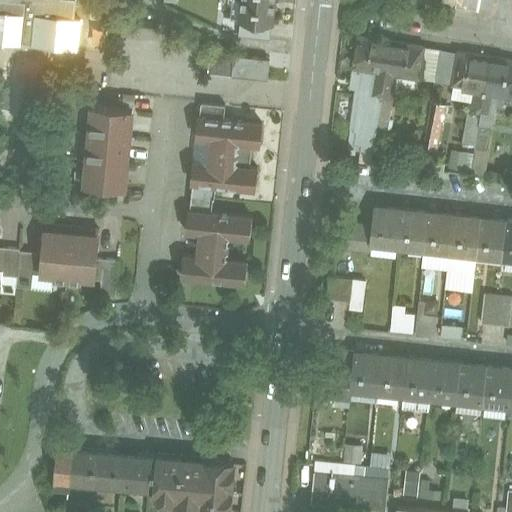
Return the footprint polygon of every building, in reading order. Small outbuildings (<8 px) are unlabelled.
[(0,0),(0,41),(21,44),(21,43),(77,49),(80,18),(74,18),(76,0),(0,0)] [(275,0),(243,0),(242,20),(273,23),(275,0)] [(393,40),(360,34),(355,66),(376,70),(372,94),(383,96),(393,40)] [(425,45),(393,40),(383,96),(394,98),(398,74),(420,78),(425,45)] [(236,50),(212,47),(209,72),(233,74),(236,54),(236,50)] [(491,57),(459,51),(453,84),(474,87),(470,111),(481,113),(491,57)] [(271,58),(236,54),(233,74),(269,78),(271,58)] [(511,60),(491,57),(481,113),(491,115),(496,91),(511,93),(511,60)] [(429,144),(438,146),(447,102),(438,100),(429,144)] [(227,104),(203,101),(201,115),(225,118),(227,104)] [(134,108),(94,105),(91,131),(131,135),(134,108)] [(201,115),(199,115),(197,136),(214,138),(211,162),(195,160),(192,181),(194,181),(217,184),(257,188),(259,167),(251,166),(254,142),(262,143),(264,122),(225,118),(201,115)] [(484,172),(492,125),(480,123),(475,150),(451,146),(448,166),(484,172)] [(131,135),(91,131),(89,158),(129,161),(131,135)] [(129,161),(89,158),(86,184),(126,188),(129,161)] [(217,184),(194,181),(193,195),(215,198),(216,198),(217,184)] [(215,198),(193,195),(191,209),(213,212),(215,198)] [(403,208),(376,205),(374,224),(372,242),(373,242),(399,245),(403,208)] [(430,212),(403,208),(399,245),(426,248),(430,212)] [(191,209),(189,209),(187,230),(204,232),(201,256),(184,254),(182,275),(247,281),(249,261),(227,258),(230,234),(252,237),(254,216),(213,212),(191,209)] [(455,215),(430,212),(426,248),(450,251),(452,251),(455,215)] [(482,218),(455,215),(452,251),(478,254),(482,218)] [(509,221),(482,218),(478,254),(504,257),(509,221)] [(374,224),(340,221),(337,245),(372,249),(373,242),(372,242),(374,224)] [(62,224),(47,223),(44,251),(37,251),(35,272),(55,274),(54,278),(68,279),(73,231),(62,230),(62,224)] [(85,232),(73,231),(68,279),(83,280),(83,276),(103,278),(105,257),(98,256),(100,228),(85,226),(85,232)] [(21,247),(6,246),(4,274),(18,275),(17,285),(18,285),(21,249),(21,247)] [(37,251),(21,249),(18,285),(33,287),(35,272),(37,251)] [(452,251),(450,251),(449,265),(476,268),(478,254),(452,251)] [(121,259),(105,257),(103,278),(102,293),(117,295),(121,259)] [(18,275),(4,274),(2,290),(16,292),(17,285),(18,275)] [(354,277),(330,275),(328,298),(351,300),(354,277)] [(350,307),(362,309),(366,279),(354,277),(351,300),(350,307)] [(511,299),(511,294),(486,291),(482,321),(509,325),(511,299)] [(439,302),(420,300),(415,334),(435,337),(439,302)] [(407,306),(394,304),(390,329),(413,332),(415,313),(406,312),(407,306)] [(463,326),(443,323),(441,336),(462,339),(463,326)] [(383,354),(355,351),(353,370),(351,387),(352,388),(379,390),(383,354)] [(409,357),(383,354),(379,390),(405,393),(409,357)] [(435,360),(409,357),(405,393),(431,396),(435,360)] [(462,363),(435,360),(431,396),(458,399),(462,363)] [(488,366),(462,363),(458,399),(484,402),(488,366)] [(353,370),(319,366),(317,391),(351,394),(352,388),(351,387),(353,370)] [(511,390),(511,368),(488,366),(484,402),(511,404),(511,390)] [(344,442),(343,466),(361,467),(362,442),(344,442)] [(75,447),(58,445),(55,485),(71,486),(72,480),(71,480),(75,447)] [(120,451),(75,447),(71,480),(72,480),(126,486),(129,461),(119,459),(120,451)] [(140,453),(139,462),(129,461),(126,486),(155,488),(158,455),(140,453)] [(235,462),(158,455),(155,488),(154,496),(155,496),(156,494),(177,496),(177,502),(178,502),(178,500),(195,501),(195,503),(200,503),(200,508),(201,508),(202,507),(215,508),(214,509),(216,509),(216,508),(227,509),(227,511),(229,511),(229,508),(231,508),(231,507),(229,507),(231,492),(232,492),(233,490),(231,490),(232,478),(234,478),(234,477),(232,477),(234,463),(235,463),(235,462)] [(405,468),(404,495),(440,495),(440,489),(420,488),(420,469),(405,468)] [(389,476),(348,473),(318,471),(316,503),(386,508),(389,476)] [(453,496),(452,508),(468,509),(468,496),(453,496)]
